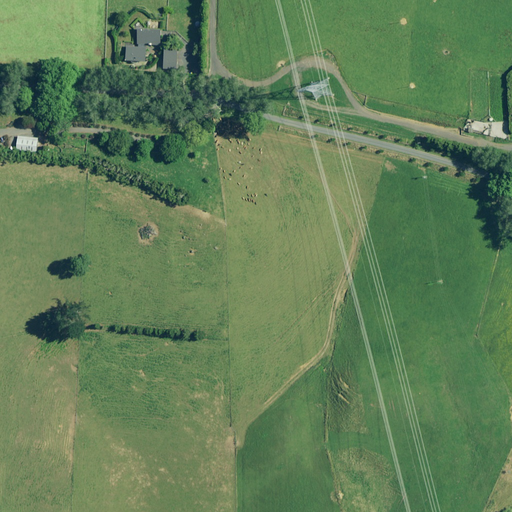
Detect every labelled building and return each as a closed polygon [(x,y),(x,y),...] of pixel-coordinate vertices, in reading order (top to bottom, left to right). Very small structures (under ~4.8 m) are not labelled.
[(162,30),(139,29),(139,44),(161,45),(162,30)] [(140,61),(147,62),(147,48),(128,47),(127,61),(132,61),(132,62),(132,63),(133,64),(134,64),(134,65),(135,65),(136,65),(137,65),(138,64),(139,64),(140,63),(140,62),(140,61)] [(179,49),(166,48),(165,69),(178,70),(179,49)] [(333,95),(329,79),(311,84),(313,90),(310,91),(311,93),(316,92),(318,99),(333,95)] [(39,138),(19,137),(18,148),(38,150),(39,138)]
